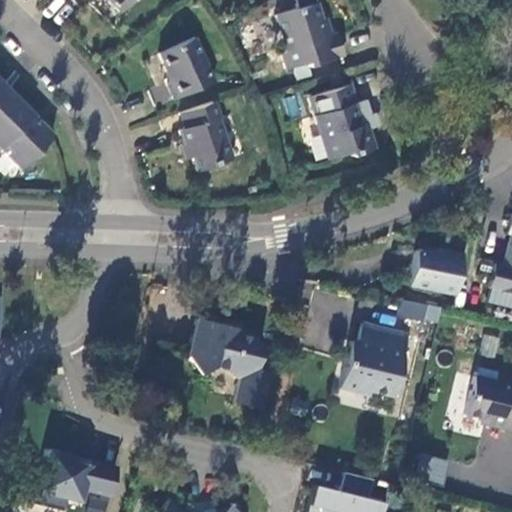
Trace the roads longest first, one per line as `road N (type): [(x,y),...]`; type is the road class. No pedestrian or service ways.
road 1 (tertiary): [(511,138),(468,173),(365,216),(244,241),(116,238)]
road 2 (residential): [(281,511),(290,471),(99,423),(63,332)]
road 3 (residential): [(116,238),(115,155),(96,113),(0,4)]
